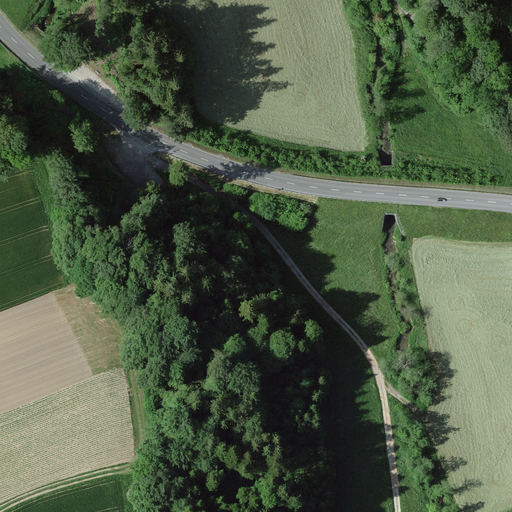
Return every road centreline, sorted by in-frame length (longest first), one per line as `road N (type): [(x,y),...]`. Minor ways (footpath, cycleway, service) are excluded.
road 1 (tertiary): [(511,205),(367,196),(256,178),(139,132),(0,26)]
road 2 (track): [(141,154),(233,206),(368,356),(383,388),(396,511)]
road 3 (track): [(173,505),(167,470),(151,463),(30,493),(0,511)]
road 4 (track): [(167,145),(141,154),(61,109),(0,121)]
road 5 (track): [(409,0),(511,121)]
road 6 (track): [(460,511),(419,413),(383,388)]
